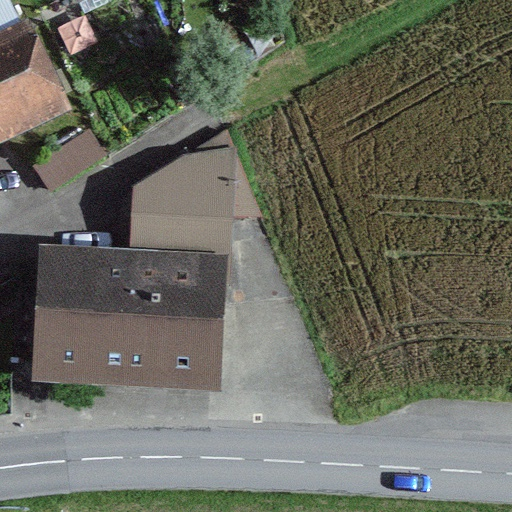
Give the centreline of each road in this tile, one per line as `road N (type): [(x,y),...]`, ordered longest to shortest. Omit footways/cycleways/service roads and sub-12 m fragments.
road 1 (secondary): [(511,474),(163,457),(0,468)]
road 2 (unknown): [(305,463),(246,259)]
